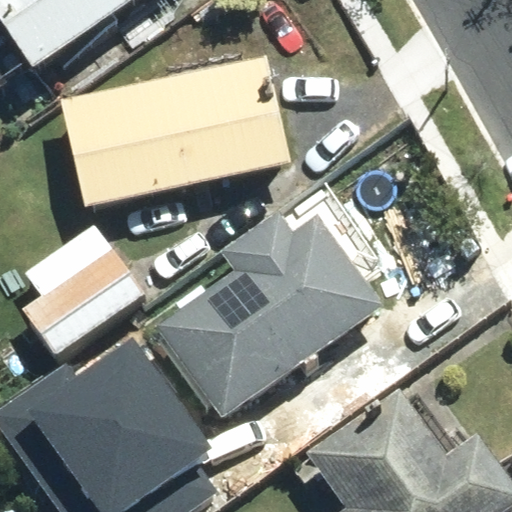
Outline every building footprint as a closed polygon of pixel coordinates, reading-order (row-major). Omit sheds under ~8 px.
[(0,0),(0,45),(32,89),(153,0),(0,0)] [(288,180),(264,70),(251,73),(247,56),(161,75),(165,92),(60,115),(85,225),(288,180)] [(220,438),(385,314),(316,224),(293,241),(281,225),(221,270),(234,288),(153,349),(220,438)] [(144,307),(91,236),(21,285),(40,311),(18,328),(52,375),(144,307)] [(511,511),(511,500),(476,454),(450,473),(398,402),(303,471),(333,511),(511,511)] [(142,511),(210,511),(256,475),(226,437),(181,474),(156,443),(114,477),(142,511)]
